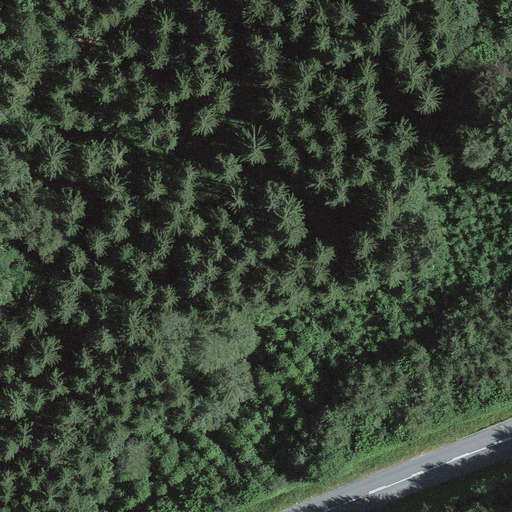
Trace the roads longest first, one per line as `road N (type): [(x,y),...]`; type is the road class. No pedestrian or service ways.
road 1 (tertiary): [(320,511),(511,435)]
road 2 (track): [(149,0),(41,62),(0,101)]
